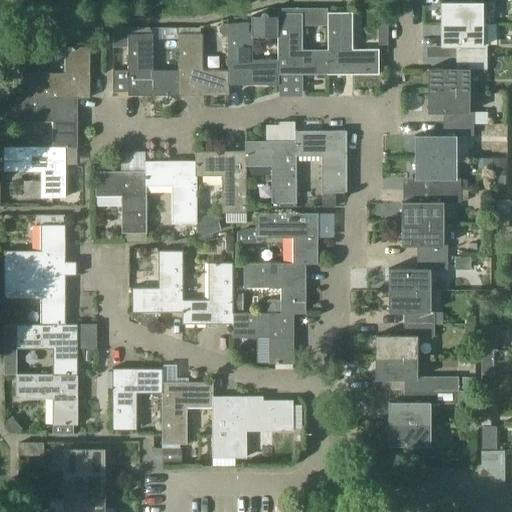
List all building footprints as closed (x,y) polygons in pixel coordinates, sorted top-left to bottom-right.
[(481,3),(485,3),(485,0),(455,0),(456,2),(440,2),(440,23),(481,23),(481,3)] [(278,60),(277,60),(277,49),(271,49),(265,56),(265,59),(252,60),(252,37),(277,38),(277,16),(266,16),(265,15),(264,14),(263,13),(262,13),(261,12),(260,13),(259,13),(258,14),(257,15),(257,16),(247,16),(247,23),(227,23),(227,24),(227,31),(227,33),(227,35),(227,70),(228,70),(227,84),(228,84),(278,84),(278,75),(277,75),(278,60)] [(277,75),(278,75),(328,75),(328,50),(327,50),(302,49),(301,13),(277,12),(277,16),(277,38),(277,49),(277,60),(278,60),(277,75)] [(328,50),(328,75),(378,74),(378,50),(352,50),(352,13),(327,13),(327,50),(328,50)] [(455,57),(485,57),(485,46),(487,46),(487,24),(481,24),(481,23),(440,23),(440,47),(455,46),(455,57)] [(222,24),(219,27),(219,32),(222,35),(227,35),(227,33),(227,31),(227,24),(222,24)] [(387,44),(387,25),(378,25),(378,44),(387,44)] [(128,96),(179,95),(179,71),(154,71),(153,34),(128,34),(128,28),(112,28),(113,47),(128,47),(128,69),(113,69),(113,91),(128,91),(128,96)] [(178,34),(179,71),(179,95),(228,95),(228,84),(227,84),(228,70),(227,70),(204,70),(203,34),(178,34)] [(28,72),(28,96),(28,97),(77,97),(89,98),(89,47),(63,47),(63,72),(28,72)] [(485,69),(485,57),(455,57),(455,69),(427,69),(427,94),(468,94),(468,69),(485,69)] [(0,95),(12,96),(14,84),(0,82),(0,95)] [(442,113),(442,124),(472,124),(472,113),(468,113),(468,94),(427,94),(427,113),(442,113)] [(77,148),(77,97),(28,97),(28,96),(16,96),(16,121),(53,121),(53,147),(65,148),(77,148)] [(414,136),(414,157),(455,157),(455,136),(473,136),(472,124),(442,124),(442,136),(414,136)] [(335,207),(335,192),(346,192),(345,132),(295,132),(294,141),(295,141),(295,156),(321,156),(321,192),(322,192),(322,207),(335,207)] [(295,202),(295,156),(295,141),(294,141),(245,142),(245,152),(245,166),(270,166),(271,202),(270,202),(270,206),(295,206),(295,202)] [(65,198),(65,148),(53,147),(4,146),(4,148),(4,171),(41,171),(41,197),(65,198)] [(195,152),(195,162),(195,176),(220,176),(221,212),(246,212),(245,166),(245,152),(195,152)] [(429,190),(459,190),(459,179),(455,179),(455,157),(414,157),(414,179),(429,179),(429,190)] [(488,157),(488,175),(506,176),(506,158),(488,157)] [(145,162),(144,172),(145,172),(145,186),(171,186),(171,222),(195,222),(195,176),(195,162),(145,162)] [(146,233),(145,186),(145,172),(144,172),(94,171),(95,197),(121,197),(121,233),(146,233)] [(459,203),(459,190),(429,190),(429,202),(401,202),(401,224),(441,224),(441,202),(459,203)] [(497,225),(508,225),(508,212),(497,212),(497,225)] [(221,231),(221,229),(215,213),(197,218),(197,238),(221,231)] [(292,238),(292,263),(305,263),(317,263),(317,213),(256,213),(256,228),(250,228),(237,232),(237,243),(257,243),(257,238),(292,238)] [(36,224),(41,224),(41,250),(4,251),(4,274),(66,274),(76,274),(76,261),(65,261),(65,224),(63,224),(63,215),(35,215),(36,224)] [(401,224),(401,246),(416,246),(417,257),(446,257),(446,246),(441,246),(441,224),(401,224)] [(132,312),(182,312),(183,312),(182,299),(182,250),(158,250),(158,288),(132,287),(132,312)] [(388,291),(428,290),(428,269),(446,269),(446,257),(417,257),(417,268),(388,269),(388,291)] [(456,257),(455,257),(455,270),(470,269),(470,257),(456,257)] [(208,299),(182,299),(183,312),(182,312),(182,323),(232,324),(233,324),(232,312),(232,309),(232,294),(232,262),(208,262),(208,299)] [(280,287),(280,313),(293,313),(305,313),(305,263),(292,263),(243,262),(243,287),(280,287)] [(66,325),(66,324),(66,274),(4,274),(4,299),(41,299),(41,324),(41,325),(66,325)] [(509,277),(497,277),(497,288),(509,289),(509,277)] [(404,324),(434,324),(434,313),(428,312),(428,290),(388,291),(388,313),(404,312),(404,324)] [(242,294),(232,294),(232,309),(242,309),(242,294)] [(233,324),(232,324),(232,337),(268,337),(269,363),(293,363),(293,313),(280,313),(232,312),(233,324)] [(77,324),(66,324),(66,325),(41,325),(41,324),(16,324),(4,325),(4,374),(16,375),(16,373),(17,373),(17,347),(53,347),(52,374),(77,374),(77,324)] [(434,324),(404,324),(404,336),(375,335),(375,357),(417,357),(417,336),(434,336),(434,324)] [(481,341),(481,351),(493,351),(496,351),(496,341),(481,341)] [(473,342),(464,342),(464,351),(473,351),(473,342)] [(493,375),(493,362),(493,351),(481,351),(481,363),(481,375),(493,375)] [(417,378),(417,357),(375,357),(375,379),(404,379),(404,390),(434,390),(434,378),(417,378)] [(111,367),(112,429),(137,429),(137,393),(161,392),(162,392),(161,383),(162,383),(162,367),(111,367)] [(77,424),(77,374),(52,374),(17,373),(16,373),(16,375),(16,398),(53,398),(53,433),(74,433),(74,424),(77,424)] [(473,388),(473,378),(463,378),(463,388),(473,388)] [(162,392),(161,392),(162,438),(161,452),(153,452),(153,462),(161,462),(161,463),(182,463),(182,447),(180,447),(180,444),(187,444),(187,408),(211,408),(212,408),(211,397),(212,397),(212,382),(162,383),(161,383),(162,392)] [(404,390),(404,402),(388,402),(388,424),(430,423),(430,401),(458,402),(458,390),(434,390),(404,390)] [(211,408),(212,458),(245,458),(245,456),(257,456),(257,446),(268,446),(267,430),(293,430),(292,399),(284,399),(284,401),(273,401),(273,399),(262,400),(262,396),(235,396),(235,398),(228,399),(228,396),(212,397),(211,397),(212,408),(211,408)] [(481,426),(490,426),(490,413),(481,413),(481,426)] [(17,433),(19,432),(9,420),(8,422),(6,428),(10,433),(17,433)] [(388,424),(388,445),(404,445),(404,456),(434,456),(434,445),(430,444),(430,423),(388,424)] [(63,473),(104,473),(104,447),(100,447),(67,447),(63,447),(63,473)] [(501,451),(481,451),(481,465),(501,465),(501,451)] [(63,473),(63,498),(105,498),(105,489),(104,473),(63,473)] [(105,498),(63,498),(63,511),(109,511),(110,508),(105,508),(105,499),(105,498)]
